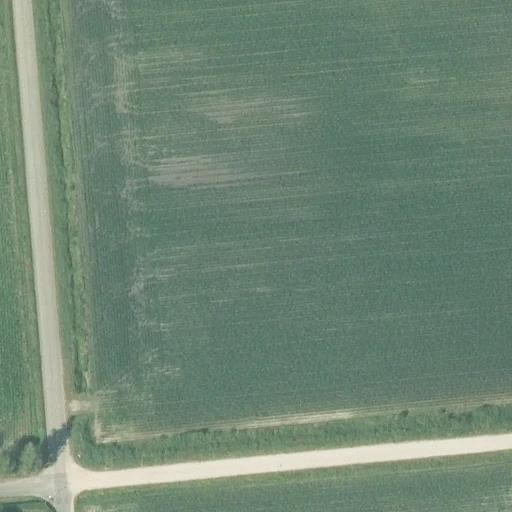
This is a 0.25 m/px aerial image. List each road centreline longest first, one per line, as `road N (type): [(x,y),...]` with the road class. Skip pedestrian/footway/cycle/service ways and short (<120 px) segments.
road 1 (unclassified): [(60,485),(20,0)]
road 2 (track): [(60,485),(511,442)]
